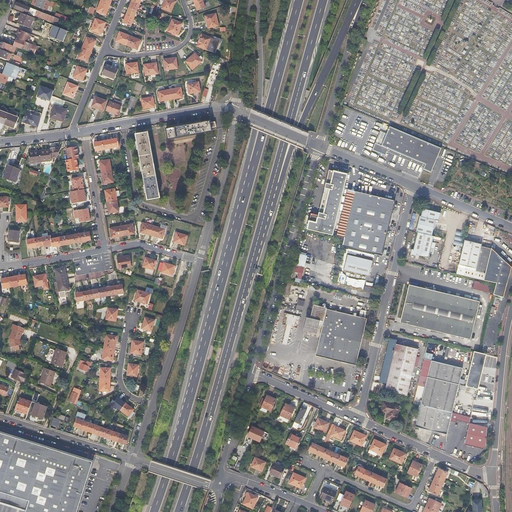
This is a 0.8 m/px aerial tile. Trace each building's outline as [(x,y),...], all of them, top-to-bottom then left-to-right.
[(46,0),(37,0),(36,5),(43,8),(46,0)] [(54,2),(49,0),(46,0),(43,8),(47,10),(49,6),(52,8),(54,2)] [(103,1),(99,12),(106,15),(112,0),(107,0),(107,1),(103,0),(103,1)] [(140,0),(131,0),(123,22),(131,25),(140,0)] [(171,12),(176,1),(172,0),(164,0),(161,8),(171,12)] [(205,7),(203,0),(193,0),(197,10),(205,7)] [(16,6),(15,8),(36,16),(54,22),(53,24),(58,25),(60,19),(54,17),(17,2),(16,6)] [(36,16),(15,8),(14,10),(22,13),(33,18),(35,18),(36,16)] [(33,18),(22,13),(19,19),(21,19),(19,24),(29,28),(33,18)] [(56,13),(54,17),(60,19),(67,22),(69,18),(56,13)] [(218,25),(216,13),(205,16),(208,28),(218,25)] [(97,19),(93,30),(102,34),(106,22),(97,19)] [(177,35),(182,24),(172,20),(167,31),(177,35)] [(19,29),(17,34),(19,35),(18,38),(29,42),(32,34),(19,29)] [(75,34),(65,30),(63,35),(73,39),(75,34)] [(141,40),(119,31),(115,41),(137,49),(141,40)] [(207,50),(212,38),(202,34),(197,46),(207,50)] [(81,47),(86,49),(90,38),(85,36),(81,47)] [(17,38),(13,46),(16,47),(34,53),(37,46),(29,42),(18,38),(17,38)] [(95,40),(90,38),(83,60),(87,61),(95,40)] [(13,46),(0,40),(0,46),(14,52),(16,47),(13,46)] [(86,49),(81,47),(77,57),(82,60),(86,49)] [(0,52),(0,57),(6,59),(9,53),(1,50),(0,52)] [(193,70),(203,62),(195,54),(186,62),(193,70)] [(177,68),(176,57),(163,59),(165,70),(177,68)] [(137,71),(137,61),(125,62),(126,72),(137,71)] [(9,63),(4,75),(13,78),(15,79),(20,67),(19,67),(12,64),(9,63)] [(114,78),(118,68),(107,63),(102,73),(114,78)] [(158,73),(156,63),(144,65),(145,75),(158,73)] [(218,74),(220,67),(213,64),(211,72),(218,74)] [(86,69),(79,66),(75,77),(82,80),(86,69)] [(13,78),(4,75),(0,73),(0,81),(8,85),(9,83),(11,83),(13,78)] [(200,91),(198,81),(187,83),(189,93),(200,91)] [(63,94),(70,96),(74,85),(68,82),(63,94)] [(183,97),(181,87),(158,91),(160,101),(183,97)] [(102,110),(106,99),(95,95),(94,100),(91,99),(89,105),(102,110)] [(154,97),(141,98),(142,110),(155,109),(154,97)] [(63,102),(53,99),(51,103),(62,107),(63,102)] [(113,102),(109,101),(105,110),(117,114),(120,105),(119,105),(120,101),(114,99),(113,102)] [(62,121),(66,110),(54,106),(50,117),(62,121)] [(0,122),(4,125),(8,113),(0,109),(0,122)] [(40,117),(26,112),(22,122),(37,126),(40,117)] [(18,117),(8,113),(4,125),(14,129),(18,117)] [(211,131),(211,129),(211,128),(210,123),(210,121),(166,129),(168,139),(211,131)] [(381,131),(376,143),(373,150),(386,156),(389,149),(425,164),(424,169),(432,173),(442,148),(390,126),(387,133),(381,131)] [(159,198),(147,132),(135,134),(137,142),(135,142),(136,150),(138,150),(141,163),(139,163),(140,171),(142,171),(144,185),(143,185),(144,193),(146,193),(147,200),(159,198)] [(117,138),(109,140),(111,148),(118,146),(117,138)] [(111,148),(109,140),(102,141),(103,149),(111,148)] [(103,149),(102,141),(94,143),(96,151),(103,149)] [(76,158),(78,158),(76,146),(66,148),(68,160),(76,158)] [(39,150),(40,161),(51,160),(51,158),(57,157),(60,148),(55,149),(54,147),(50,147),(50,149),(39,150)] [(29,163),(40,161),(39,150),(28,152),(29,163)] [(68,160),(66,160),(68,171),(78,170),(76,158),(68,160)] [(102,172),(112,170),(110,159),(100,161),(102,172)] [(10,180),(15,182),(20,170),(8,165),(4,177),(10,180)] [(114,182),(112,170),(102,172),(104,184),(114,182)] [(307,230),(335,236),(348,177),(329,173),(319,214),(319,216),(312,214),(307,230)] [(73,191),(84,189),(81,176),(71,178),(73,191)] [(105,190),(107,201),(117,199),(115,188),(105,190)] [(73,191),(70,192),(72,203),(86,201),(84,189),(73,191)] [(354,192),(344,238),(383,247),(393,201),(354,192)] [(0,197),(0,207),(9,207),(8,197),(0,197)] [(117,199),(107,201),(109,213),(119,211),(117,199)] [(17,221),(27,221),(27,206),(17,206),(17,209),(17,221)] [(90,220),(88,208),(78,210),(80,222),(90,220)] [(428,253),(431,242),(432,235),(430,235),(434,220),(437,221),(439,213),(421,208),(419,216),(418,216),(415,232),(416,232),(412,249),(410,249),(409,255),(414,256),(415,255),(427,257),(428,253)] [(162,238),(165,229),(143,222),(140,232),(162,238)] [(120,226),(122,235),(134,233),(132,224),(120,226)] [(111,237),(122,235),(120,226),(109,228),(111,237)] [(10,230),(9,241),(19,242),(20,231),(10,230)] [(36,247),(34,235),(33,230),(31,231),(32,239),(27,240),(29,248),(36,247)] [(89,231),(81,233),(83,241),(90,240),(89,231)] [(173,242),(184,245),(187,235),(176,232),(173,242)] [(42,237),(41,233),(34,235),(36,247),(44,245),(42,237)] [(83,241),(81,233),(74,234),(75,242),(83,241)] [(74,234),(66,236),(67,244),(75,242),(74,234)] [(50,238),(50,235),(42,237),(44,245),(44,247),(49,246),(48,245),(51,244),(50,238)] [(66,236),(58,237),(60,245),(67,244),(66,236)] [(60,245),(58,237),(50,238),(51,244),(52,247),(60,245)] [(463,239),(463,240),(457,264),(464,266),(464,268),(484,273),(482,280),(495,283),(496,283),(493,294),(503,297),(505,288),(504,288),(507,275),(509,276),(511,267),(505,261),(505,262),(495,254),(496,253),(491,248),(480,246),(481,243),(463,239)] [(452,246),(450,257),(458,258),(459,247),(452,246)] [(296,272),(298,272),(298,278),(305,278),(306,255),(298,254),(296,272)] [(131,266),(129,255),(116,258),(118,268),(131,266)] [(153,269),(156,259),(145,256),(142,266),(153,269)] [(369,276),(372,261),(347,256),(344,270),(369,276)] [(172,275),(175,265),(164,262),(161,271),(172,275)] [(464,266),(457,264),(455,274),(482,280),(484,273),(464,268),(464,266)] [(65,267),(55,269),(59,292),(69,290),(65,267)] [(48,289),(46,274),(33,276),(35,287),(42,285),(43,290),(48,289)] [(25,275),(2,279),(4,289),(27,284),(25,275)] [(346,285),(356,287),(357,279),(347,277),(346,285)] [(490,293),(492,285),(474,281),(472,289),(490,293)] [(470,340),(479,301),(409,285),(400,322),(470,340)] [(113,287),(115,296),(122,294),(121,286),(113,287)] [(107,297),(115,296),(113,287),(106,288),(107,297)] [(74,293),(76,301),(99,297),(102,288),(74,293)] [(99,298),(107,297),(106,288),(102,289),(99,298)] [(147,303),(150,293),(138,290),(135,300),(147,303)] [(171,300),(180,303),(183,295),(174,292),(171,300)] [(298,299),(296,309),(303,310),(306,301),(298,299)] [(178,311),(180,303),(171,300),(169,308),(178,311)] [(315,334),(319,331),(320,325),(323,326),(316,356),(356,366),(367,318),(365,318),(367,313),(361,312),(359,316),(315,306),(312,319),(308,318),(304,331),(315,334)] [(176,319),(178,311),(169,308),(166,316),(176,319)] [(118,322),(118,310),(109,310),(108,322),(118,322)] [(287,325),(283,344),(288,345),(292,326),(298,327),(300,316),(285,313),(282,324),(287,325)] [(173,327),(176,319),(166,316),(164,324),(173,327)] [(151,331),(155,320),(145,317),(142,328),(151,331)] [(25,329),(13,324),(11,329),(13,329),(10,338),(11,346),(13,346),(19,345),(21,344),(20,339),(22,333),(24,333),(25,329)] [(102,359),(113,361),(117,336),(106,335),(102,359)] [(386,383),(384,391),(407,396),(417,350),(396,344),(396,340),(389,339),(380,377),(387,379),(386,383)] [(133,340),(131,353),(141,354),(143,346),(133,340)] [(51,363),(60,366),(63,359),(64,359),(67,351),(56,348),(51,363)] [(473,352),(470,364),(469,370),(465,386),(474,388),(477,389),(481,373),(483,367),(485,355),(486,355),(473,352)] [(87,363),(81,361),(79,366),(80,367),(79,368),(87,372),(88,373),(90,369),(89,368),(91,364),(87,362),(87,363)] [(458,384),(462,369),(431,361),(427,377),(420,405),(415,427),(446,434),(449,420),(454,421),(455,420),(469,423),(469,422),(470,417),(451,412),(458,384)] [(129,363),(127,374),(137,376),(139,365),(129,363)] [(299,364),(296,379),(303,381),(307,366),(299,364)] [(50,385),(52,380),(51,379),(54,371),(44,367),(39,381),(50,385)] [(111,368),(101,368),(100,391),(110,391),(111,368)] [(16,370),(12,378),(16,379),(18,380),(25,383),(28,375),(16,370)] [(9,388),(0,385),(0,393),(6,395),(9,388)] [(69,401),(76,404),(78,401),(81,393),(78,392),(78,391),(74,389),(69,401)] [(270,411),(276,399),(267,395),(261,407),(270,411)] [(118,397),(112,404),(129,416),(134,409),(118,397)] [(15,410),(20,411),(21,409),(28,412),(31,402),(19,398),(15,410)] [(308,404),(303,402),(292,426),(297,428),(308,404)] [(396,420),(399,405),(383,402),(381,411),(388,413),(386,417),(396,420)] [(289,420),(294,408),(285,403),(280,415),(289,420)] [(33,409),(31,415),(42,419),(46,410),(35,407),(34,409),(33,409)] [(57,429),(61,419),(54,417),(50,427),(57,429)] [(324,432),(328,423),(318,418),(313,427),(324,432)] [(76,419),(74,426),(126,444),(128,437),(76,419)] [(477,425),(469,423),(464,444),(482,449),(485,446),(486,427),(477,425)] [(345,430),(331,424),(327,434),(341,440),(345,430)] [(259,442),(264,432),(252,427),(247,437),(259,442)] [(361,446),(366,436),(354,430),(349,440),(361,446)] [(0,491),(29,501),(26,511),(25,511),(76,511),(91,468),(92,464),(86,462),(5,435),(0,433),(0,491)] [(294,451),(300,438),(290,433),(285,444),(289,445),(287,448),(294,451)] [(381,455),(386,445),(374,439),(369,449),(381,455)] [(315,454),(319,446),(311,443),(308,451),(315,454)] [(326,450),(319,446),(315,454),(322,457),(326,450)] [(401,463),(406,454),(394,448),(389,458),(401,463)] [(333,453),(326,450),(322,457),(329,460),(333,453)] [(336,464),(340,456),(333,453),(329,460),(336,464)] [(348,459),(340,456),(336,464),(344,467),(348,459)] [(261,471),(266,462),(255,457),(251,466),(261,471)] [(417,476),(423,464),(413,459),(408,472),(417,476)] [(279,478),(284,467),(274,463),(269,473),(279,478)] [(361,478),(365,470),(358,467),(354,474),(361,478)] [(438,469),(435,476),(444,480),(448,473),(438,469)] [(372,473),(365,470),(361,478),(369,481),(372,473)] [(301,487),(305,477),(293,472),(289,482),(301,487)] [(376,484),(379,476),(372,473),(369,481),(376,484)] [(386,479),(379,476),(376,484),(383,487),(386,479)] [(444,480),(435,476),(432,483),(441,487),(444,480)] [(438,494),(441,487),(432,483),(429,490),(438,494)] [(407,499),(411,489),(399,484),(395,494),(407,499)] [(332,502),(336,492),(325,487),(320,497),(332,502)] [(29,501),(0,491),(0,503),(0,504),(6,505),(10,507),(15,508),(26,511),(29,501)] [(341,503),(349,507),(354,494),(346,491),(341,503)] [(248,492),(243,504),(252,508),(258,497),(248,492)] [(425,507),(435,511),(437,511),(441,504),(435,501),(429,499),(425,507)] [(371,511),(375,504),(365,500),(360,511),(371,511)] [(467,511),(481,511),(481,500),(472,500),(472,511),(468,510),(467,511)]
